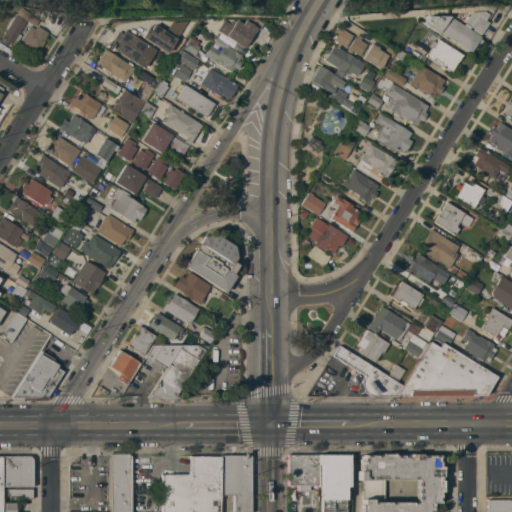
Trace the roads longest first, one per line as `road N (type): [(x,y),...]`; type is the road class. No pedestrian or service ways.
road 1 (residential): [(511,30),(367,271),(317,294),(271,294)]
road 2 (residential): [(54,427),(171,233)]
road 3 (tertiary): [(268,212),(271,426)]
road 4 (residential): [(282,73),(258,91),(171,233)]
road 5 (secondary): [(511,424),(353,425)]
road 6 (residential): [(80,28),(0,153)]
road 7 (residential): [(274,383),(314,352),(367,271)]
road 8 (tertiary): [(282,73),(268,212)]
road 9 (residential): [(511,387),(467,453),(466,511)]
road 10 (secondary): [(180,426),(54,427)]
